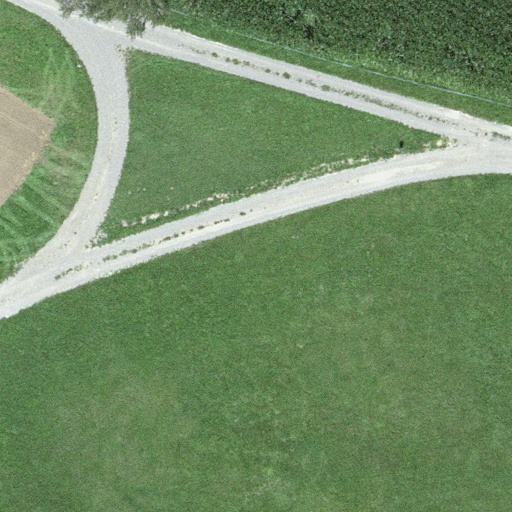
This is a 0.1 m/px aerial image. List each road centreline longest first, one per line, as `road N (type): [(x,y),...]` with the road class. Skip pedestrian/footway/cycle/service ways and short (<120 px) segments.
road 1 (track): [(507,138),(34,0)]
road 2 (track): [(47,268),(507,138)]
road 3 (track): [(47,268),(95,196),(117,128),(109,71),(79,18)]
